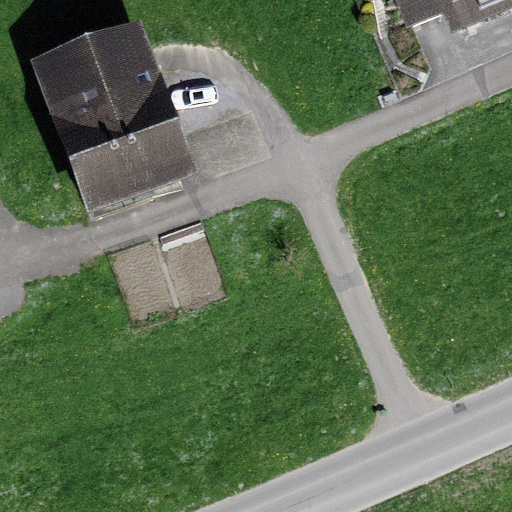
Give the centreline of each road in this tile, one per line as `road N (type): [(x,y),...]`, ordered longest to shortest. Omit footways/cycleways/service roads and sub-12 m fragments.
road 1 (track): [(422,457),(306,165),(511,76)]
road 2 (track): [(0,246),(87,246),(306,165)]
road 3 (tertiary): [(511,417),(282,511)]
